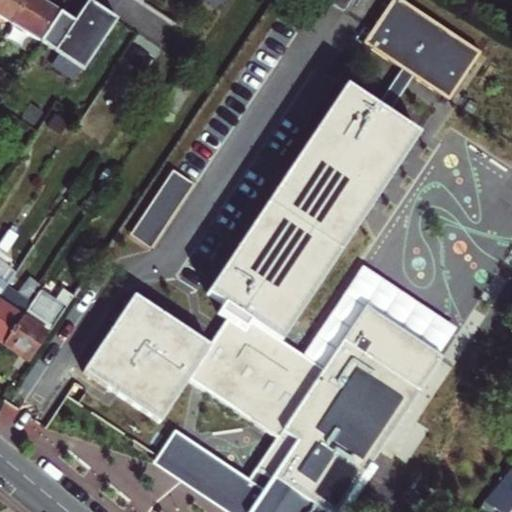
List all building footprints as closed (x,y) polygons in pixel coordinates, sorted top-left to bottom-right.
[(0,0),(0,19),(10,25),(24,0),(0,0)] [(41,0),(24,0),(10,25),(37,42),(57,9),(41,0)] [(345,14),(350,7),(354,0),(333,0),(330,6),(344,16),(345,14)] [(61,12),(41,42),(83,70),(119,20),(90,1),(75,22),(61,12)] [(479,58),(397,3),(380,28),(376,35),(367,48),(400,69),(381,102),(392,110),(412,77),(449,102),(479,58)] [(0,82),(11,88),(16,80),(0,70),(0,82)] [(0,97),(3,100),(11,88),(0,82),(0,97)] [(83,372),(160,424),(188,382),(279,441),(251,484),(178,434),(159,462),(235,511),(341,511),(442,354),(367,305),(326,366),(303,352),(288,342),(424,130),(392,110),(381,102),(350,82),(208,294),(224,304),(218,314),(228,321),(213,343),(137,292),(83,372)] [(159,107),(172,117),(188,92),(175,82),(159,107)] [(466,160),(511,187),(511,100),(505,96),(466,160)] [(32,248),(51,218),(39,210),(19,239),(32,248)] [(62,225),(51,218),(32,248),(42,255),(62,225)] [(363,264),(303,352),(326,366),(367,305),(442,354),(459,327),(363,264)] [(26,311),(4,344),(31,362),(74,297),(64,290),(56,303),(39,291),(26,311)] [(26,311),(2,294),(0,296),(0,341),(4,344),(26,311)] [(475,432),(428,505),(439,511),(472,511),(510,455),(475,432)] [(511,479),(511,469),(511,468),(489,502),(500,511),(507,511),(511,506),(511,489),(508,486),(511,479)]
